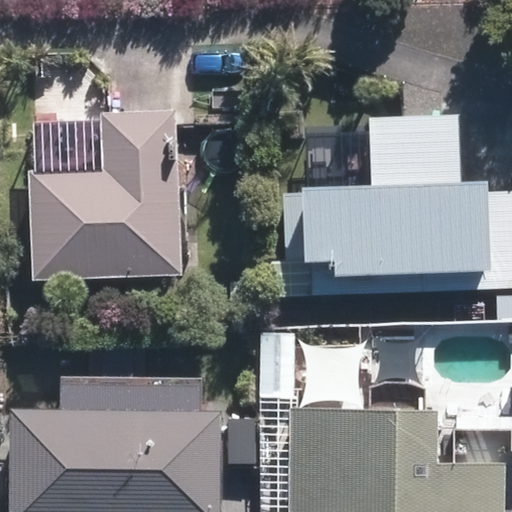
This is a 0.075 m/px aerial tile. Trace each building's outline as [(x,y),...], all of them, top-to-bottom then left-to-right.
[(38,275),(190,271),(186,106),(109,107),(111,160),(35,162),(38,275)] [(511,175),(472,177),(470,106),(380,111),(383,182),(285,184),(287,257),(309,256),(311,291),(511,282),(511,175)] [(235,305),(269,304),(268,274),(235,275),(235,305)] [(293,329),(265,329),(265,396),(293,396),(293,329)] [(222,511),(223,402),(196,402),(196,399),(59,396),(57,492),(6,492),(6,511),(222,511)] [(435,450),(436,400),(289,397),(287,511),(504,511),(505,452),(435,450)]
